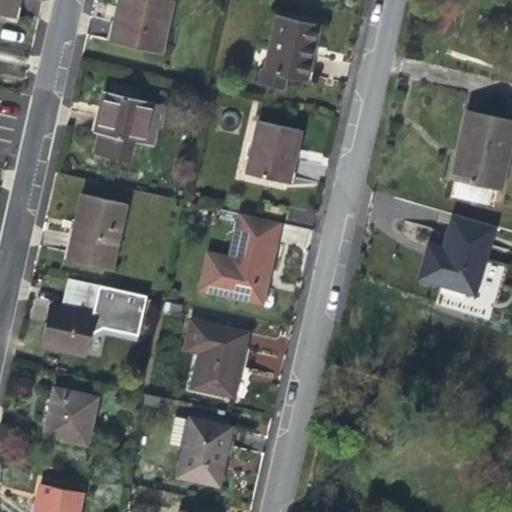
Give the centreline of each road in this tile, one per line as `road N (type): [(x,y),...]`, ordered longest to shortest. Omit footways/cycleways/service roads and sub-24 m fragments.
road 1 (residential): [(273,511),(393,0)]
road 2 (residential): [(71,0),(0,294)]
